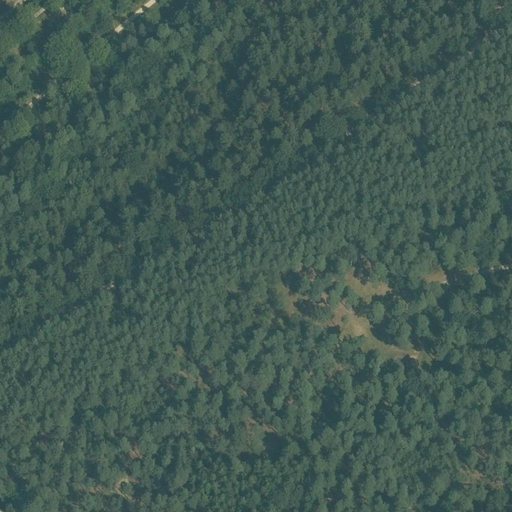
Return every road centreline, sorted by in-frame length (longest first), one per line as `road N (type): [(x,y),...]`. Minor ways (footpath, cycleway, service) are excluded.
road 1 (track): [(511,18),(0,351)]
road 2 (track): [(511,274),(349,316),(313,296),(246,194)]
